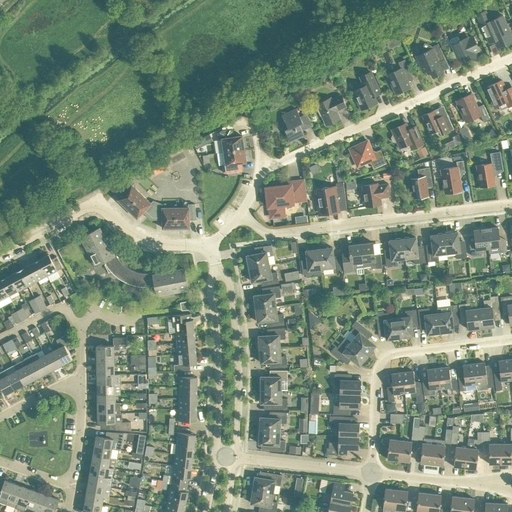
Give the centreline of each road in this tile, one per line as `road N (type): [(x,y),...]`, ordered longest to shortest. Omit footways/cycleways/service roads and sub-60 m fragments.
road 1 (residential): [(511,203),(275,232),(243,213)]
road 2 (residential): [(261,164),(511,58)]
road 3 (residential): [(511,339),(384,359),(375,377),(372,472)]
road 4 (unclassified): [(0,253),(88,206),(147,241),(208,243)]
road 5 (unclassified): [(235,457),(234,318),(227,279),(215,265)]
road 6 (unclassified): [(215,265),(216,454)]
road 7 (residential): [(372,472),(235,457)]
